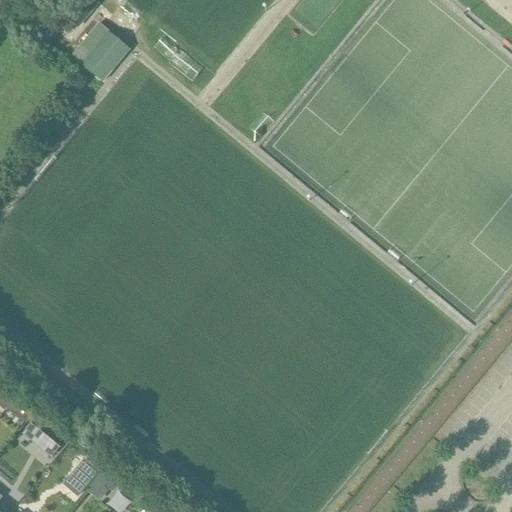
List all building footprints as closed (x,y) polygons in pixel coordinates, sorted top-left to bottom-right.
[(93,0),(69,0),(58,13),(60,15),(75,27),(78,30),(99,5),(93,0)] [(108,32),(81,65),(103,84),(130,51),(108,32)] [(349,223),(352,219),(342,212),(339,215),(349,223)] [(400,259),(390,251),(388,255),(397,263),(400,259)] [(0,386),(0,406),(5,410),(6,409),(14,398),(0,386)] [(109,404),(96,393),(93,397),(106,407),(109,404)] [(14,398),(6,409),(22,423),(24,424),(33,413),(14,398)] [(35,418),(24,432),(36,442),(48,428),(35,418)] [(146,440),(149,436),(137,426),(134,430),(146,440)] [(108,492),(113,486),(103,477),(94,488),(100,493),(108,492)]
